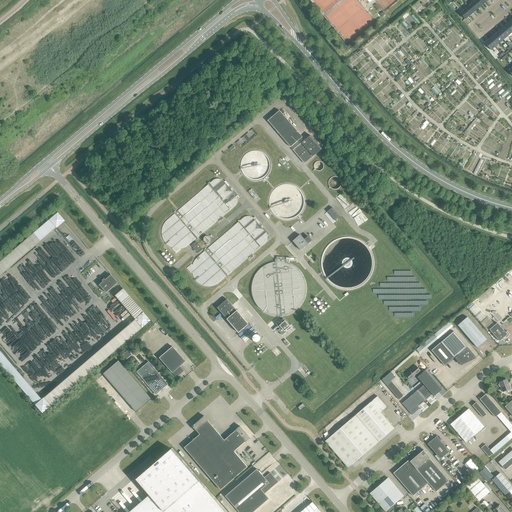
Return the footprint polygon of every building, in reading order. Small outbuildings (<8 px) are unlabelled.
[(473,0),(471,2),(477,9),(481,5),(476,0),(473,0)] [(467,5),(473,12),(477,9),(471,2),(467,5)] [(463,9),(469,16),(473,12),(467,5),(463,9)] [(463,9),(459,12),(464,19),(469,16),(463,9)] [(501,29),(507,36),(511,32),(505,26),(501,29)] [(497,33),(503,39),(507,36),(501,29),(497,33)] [(493,36),(499,43),(503,39),(497,33),(493,36)] [(489,40),(495,46),(499,43),(493,36),(489,40)] [(489,40),(485,43),(490,50),(495,46),(489,40)] [(276,112),(268,119),(303,161),(318,148),(308,136),(301,142),(276,112)] [(251,131),(237,143),(240,146),(253,134),(251,131)] [(316,162),(315,163),(314,165),(314,166),(314,168),(315,170),(317,171),(319,171),(320,171),(322,170),(323,168),(323,166),(323,164),(322,163),(321,162),(319,161),(317,162),(316,162)] [(330,178),(329,180),(329,181),(328,183),(328,184),(329,186),(330,188),(332,189),(333,189),(334,190),(336,189),(337,189),(339,188),(340,187),(341,186),(341,184),(341,183),(341,181),(340,180),(339,179),(338,177),(336,177),(335,177),(333,177),(332,177),(330,178)] [(335,221),(336,221),(340,217),(332,208),(332,207),(327,212),(328,212),(336,221),(335,221)] [(58,213),(0,262),(0,364),(42,414),(150,321),(123,289),(115,296),(135,320),(41,400),(0,351),(0,276),(65,221),(58,213)] [(307,244),(308,244),(300,235),(293,241),(300,250),(307,244)] [(191,246),(198,254),(203,249),(196,241),(191,246)] [(99,285),(106,293),(118,283),(111,275),(105,280),(104,278),(102,280),(103,281),(99,285)] [(217,308),(238,333),(248,324),(227,299),(217,308)] [(458,324),(478,347),(487,340),(467,317),(458,324)] [(281,327),(278,330),(282,335),(293,326),(291,324),(289,326),(283,319),(277,323),(281,327)] [(489,330),(499,341),(504,337),(505,339),(509,336),(509,334),(507,331),(506,333),(497,323),(489,330)] [(458,355),(459,354),(465,361),(475,357),(467,347),(466,348),(453,332),(445,339),(458,355)] [(159,358),(176,378),(183,371),(180,367),(185,362),(172,347),(159,358)] [(103,374),(136,412),(151,399),(118,361),(103,374)] [(139,376),(156,395),(168,384),(152,365),(139,376)] [(416,375),(417,377),(421,374),(420,372),(420,371),(415,366),(405,374),(410,380),(416,375)] [(421,374),(417,377),(424,385),(402,403),(412,415),(419,409),(417,406),(423,401),(425,403),(428,401),(426,399),(432,394),(434,396),(441,390),(425,371),(421,374)] [(391,372),(382,380),(388,387),(398,399),(403,396),(392,383),(390,381),(395,377),(391,372)] [(507,391),(508,392),(511,391),(511,390),(510,386),(509,386),(506,380),(499,382),(500,383),(499,384),(498,385),(499,387),(500,387),(501,387),(503,392),(506,390),(507,391)] [(495,417),(497,416),(501,412),(485,394),(479,399),(495,417)] [(325,441),(348,468),(394,428),(380,412),(386,407),(377,396),(325,441)] [(472,405),(482,418),(486,414),(476,402),(472,405)] [(450,424),(466,443),(484,427),(468,409),(450,424)] [(187,452),(220,490),(243,470),(247,467),(234,451),(245,442),(250,438),(240,426),(235,430),(224,440),(208,421),(204,416),(192,426),(196,431),(199,434),(184,448),(187,452)] [(427,444),(440,459),(449,451),(436,436),(427,444)] [(485,444),(481,448),(489,457),(493,454),(485,444)] [(224,511),(171,449),(136,479),(149,495),(129,511),(224,511)] [(428,483),(436,492),(448,481),(429,458),(430,458),(423,450),(410,462),(408,460),(393,473),(413,496),(428,483)] [(511,450),(498,462),(505,470),(511,463),(511,450)] [(264,494),(278,482),(270,473),(264,478),(257,469),(225,496),(238,511),(253,511),(269,499),(264,494)] [(492,480),(505,495),(511,488),(511,487),(500,473),(492,480)] [(466,486),(479,501),(490,492),(476,477),(466,486)] [(370,493),(385,511),(403,496),(388,478),(370,493)]
